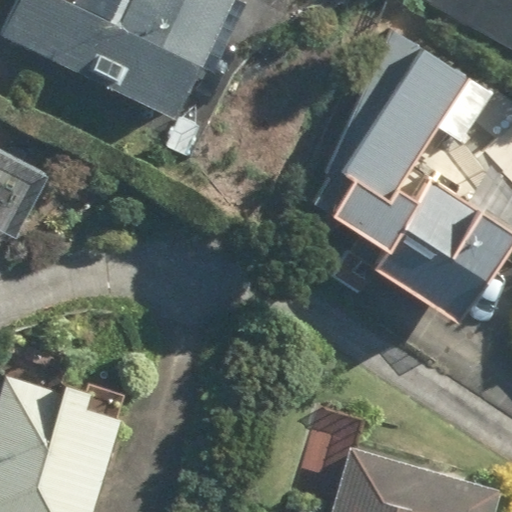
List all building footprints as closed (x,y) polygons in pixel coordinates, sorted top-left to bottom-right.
[(240,1),(238,0),(136,0),(123,28),(62,0),(10,0),(0,21),(0,42),(166,121),(193,62),(208,68),(240,1)] [(511,0),(427,0),(511,49),(511,0)] [(450,323),(511,212),(511,189),(459,144),(489,91),(390,35),(319,162),(329,167),(307,207),(377,246),(362,273),(450,323)] [(86,398),(2,373),(0,381),(0,511),(82,511),(112,415),(83,407),(86,398)] [(494,511),(502,485),(352,441),(331,511),(494,511)]
